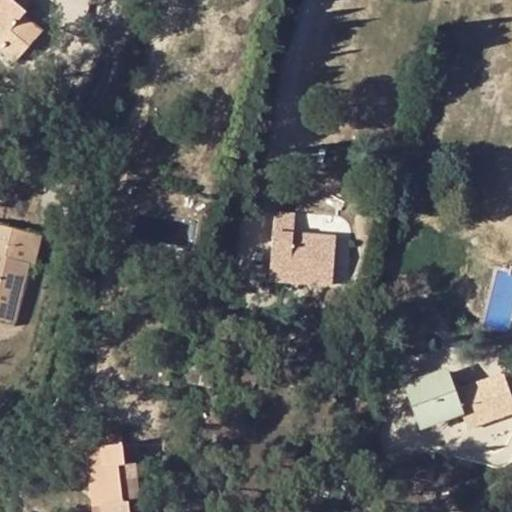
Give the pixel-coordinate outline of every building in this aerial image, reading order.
[(0,47),(0,50),(16,64),(43,33),(24,15),(27,12),(12,0),(0,0),(0,39),(4,43),(0,47)] [(294,234),(295,214),(275,213),(273,233),(294,234)] [(8,228),(0,225),(0,319),(15,323),(29,263),(35,264),(43,236),(8,228)] [(333,278),(336,237),(294,234),(273,233),(270,279),(307,283),(308,277),(333,278)] [(455,316),(454,324),(462,325),(462,317),(455,316)] [(511,387),(507,369),(460,383),(472,424),(511,412),(511,387)] [(461,410),(448,373),(405,388),(420,426),(461,410)] [(113,465),(89,468),(91,484),(99,483),(103,511),(130,511),(129,502),(141,500),(138,476),(126,476),(123,444),(110,446),(113,465)] [(110,446),(87,449),(89,468),(113,465),(110,446)] [(434,458),(398,452),(396,463),(412,465),(410,477),(430,481),(434,458)] [(91,484),(93,511),(103,511),(99,483),(91,484)]
